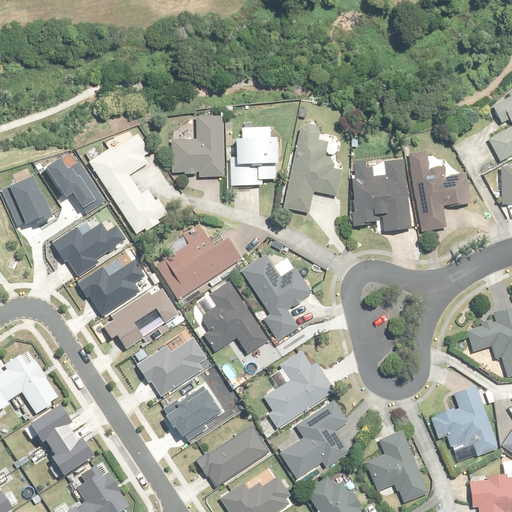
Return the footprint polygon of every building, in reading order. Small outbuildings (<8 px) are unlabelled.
[(511,93),(509,95),(510,98),(493,107),(502,124),(510,120),(511,124),(511,128),(489,141),(500,162),(511,155),(511,93)] [(222,179),(223,118),(197,118),(197,141),(172,141),(171,175),(198,175),(198,178),(222,179)] [(319,129),(301,125),(283,209),(308,214),(313,193),(336,197),(341,172),(331,170),(333,160),(323,158),(326,144),(316,142),(319,129)] [(156,200),(149,189),(141,195),(133,182),(129,175),(147,164),(144,159),(151,155),(137,134),(121,144),(90,164),(135,235),(143,229),(145,232),(159,223),(157,221),(166,215),(156,200)] [(281,164),(281,140),(236,141),(236,159),(230,159),(231,187),(262,187),(262,181),(275,181),(275,164),(281,164)] [(425,149),(408,152),(422,233),(446,229),(442,208),(467,204),(462,176),(445,179),(443,168),(429,170),(425,149)] [(354,180),(351,181),(356,228),(383,225),(384,235),(410,232),(402,161),(384,163),(385,176),(373,178),(371,164),(352,166),(354,180)] [(104,203),(77,163),(65,171),(58,162),(45,171),(63,198),(71,192),(86,215),(104,203)] [(511,169),(501,169),(502,206),(511,205),(511,169)] [(31,178),(7,187),(23,227),(47,217),(31,178)] [(74,227),(50,243),(63,262),(66,260),(76,276),(116,250),(113,247),(124,240),(116,228),(105,234),(100,227),(82,239),(74,227)] [(213,248),(202,230),(187,240),(191,246),(157,268),(178,301),(240,260),(227,239),(213,248)] [(273,268),(266,258),(242,273),(271,317),(264,321),(277,342),(297,329),(287,312),(311,296),(287,259),(273,268)] [(100,269),(76,285),(86,300),(90,297),(102,316),(137,294),(130,283),(142,276),(133,263),(121,270),(107,279),(100,269)] [(203,338),(214,353),(236,339),(247,357),(269,342),(231,283),(198,304),(208,318),(201,322),(209,334),(203,338)] [(113,322),(104,328),(112,340),(116,337),(123,349),(139,338),(130,325),(154,309),(163,323),(176,315),(160,291),(151,297),(148,292),(110,317),(113,322)] [(511,377),(511,309),(494,315),(496,323),(467,332),(473,353),(491,348),(495,360),(501,358),(507,379),(511,377)] [(166,348),(136,366),(148,384),(151,381),(161,397),(202,371),(198,365),(206,359),(193,339),(170,354),(166,348)] [(58,399),(28,353),(4,368),(7,371),(0,375),(0,410),(7,405),(6,403),(22,393),(35,414),(58,399)] [(311,367),(302,354),(278,370),(287,384),(264,399),(273,412),(268,415),(278,429),(333,392),(315,365),(311,367)] [(497,450),(476,389),(454,396),(459,410),(431,419),(438,439),(446,436),(450,448),(461,444),(462,449),(473,446),(477,457),(497,450)] [(175,408),(162,416),(177,440),(182,437),(185,441),(205,428),(202,424),(218,414),(202,390),(185,402),(183,399),(173,405),(175,408)] [(347,423),(332,402),(295,427),(304,439),(280,455),(297,479),(321,463),(325,468),(347,453),(333,432),(347,423)] [(70,423),(60,407),(23,430),(29,440),(35,436),(43,449),(48,446),(54,456),(49,460),(61,478),(99,454),(91,441),(85,445),(82,440),(77,443),(66,425),(70,423)] [(269,453),(252,427),(197,462),(215,488),(269,453)] [(427,494),(401,433),(379,442),(385,455),(365,463),(377,492),(395,485),(403,504),(427,494)] [(511,433),(502,448),(511,454),(511,433)] [(121,511),(129,507),(107,474),(102,478),(95,468),(80,477),(84,484),(78,488),(86,500),(67,511),(121,511)] [(511,511),(511,478),(504,479),(504,476),(488,477),(489,481),(469,483),(471,510),(480,510),(479,511),(511,511)] [(285,504),(291,501),(277,477),(259,487),(254,479),(225,496),(219,500),(225,511),(281,511),(287,508),(285,504)] [(334,489),(328,479),(306,493),(318,511),(361,511),(343,483),(334,489)] [(0,511),(9,511),(20,506),(11,492),(0,498),(0,511)]
